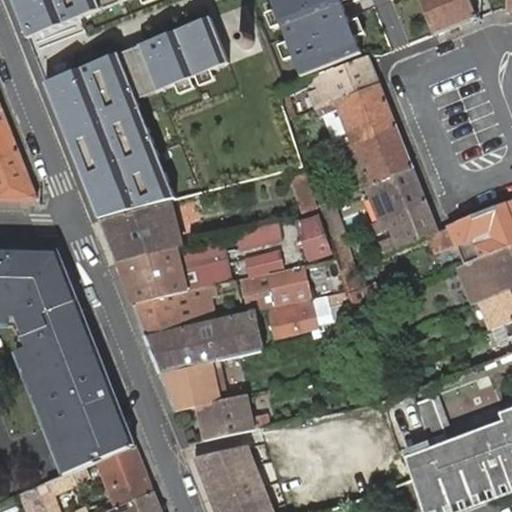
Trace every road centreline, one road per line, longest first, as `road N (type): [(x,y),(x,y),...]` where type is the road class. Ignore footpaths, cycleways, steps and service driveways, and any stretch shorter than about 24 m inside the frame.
road 1 (residential): [(74,215),(186,511)]
road 2 (residential): [(511,38),(450,56),(424,72),(419,88),(455,182),(469,187),(511,171)]
road 3 (residential): [(74,215),(0,21)]
